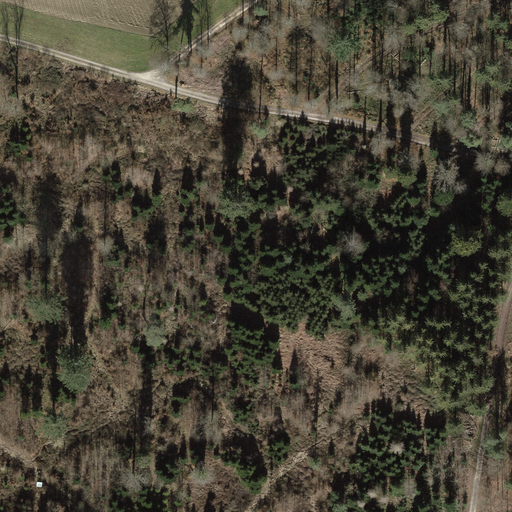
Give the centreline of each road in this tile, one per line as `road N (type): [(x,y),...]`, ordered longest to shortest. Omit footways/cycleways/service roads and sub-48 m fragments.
road 1 (track): [(0,39),(218,104),(339,119),(511,161)]
road 2 (track): [(0,167),(214,296)]
road 3 (track): [(474,511),(511,296)]
road 4 (track): [(148,80),(255,0)]
